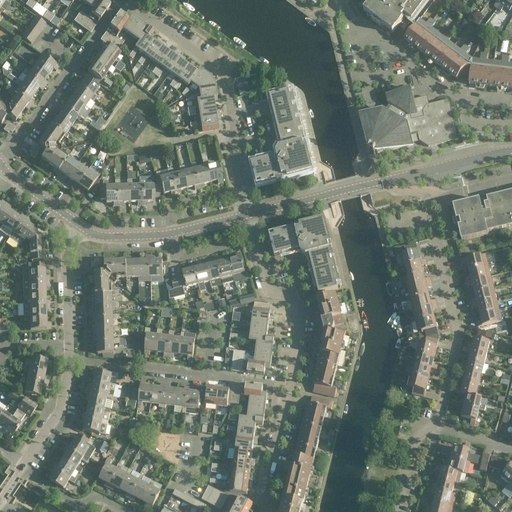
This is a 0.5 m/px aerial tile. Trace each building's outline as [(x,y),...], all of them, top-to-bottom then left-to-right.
[(0,0),(0,11),(1,12),(3,13),(11,2),(8,0),(5,0),(4,0),(0,0)] [(80,12),(73,22),(90,34),(109,7),(104,3),(106,0),(79,0),(93,10),(87,18),(80,12)] [(371,0),(363,11),(392,33),(403,19),(401,18),(404,14),(411,20),(426,0),(371,0)] [(504,0),(494,0),(497,2),(494,7),(497,9),(504,0)] [(511,8),(511,0),(504,0),(497,9),(500,12),(504,7),(510,12),(511,8)] [(452,1),(449,5),(456,10),(457,8),(459,6),(452,1)] [(103,43),(103,42),(117,52),(123,43),(116,38),(122,30),(139,42),(148,28),(127,13),(124,17),(119,14),(100,41),(103,43)] [(42,29),(46,24),(36,17),(32,22),(42,29)] [(449,41),(452,36),(447,32),(443,37),(431,28),(435,23),(430,19),(426,24),(420,19),(404,40),(457,79),(461,73),(463,75),(468,68),(471,69),(469,84),(511,89),(511,64),(508,64),(509,57),(502,56),(501,63),(487,61),(487,55),(481,54),(480,60),(472,59),(466,54),(470,49),(467,47),(464,45),(460,50),(449,41)] [(38,34),(42,29),(32,22),(28,27),(38,34)] [(35,39),(38,34),(28,27),(25,32),(35,39)] [(154,41),(148,37),(153,31),(148,28),(139,42),(134,48),(144,55),(154,41)] [(499,36),(501,29),(494,28),(493,34),(499,36)] [(21,37),(31,44),(35,39),(25,32),(21,37)] [(161,42),(159,45),(154,41),(144,55),(152,61),(164,44),(161,42)] [(103,42),(103,43),(101,46),(104,48),(100,54),(114,63),(120,54),(117,52),(103,42)] [(165,49),(167,46),(164,44),(152,61),(161,67),(171,53),(165,49)] [(176,57),(171,53),(161,67),(170,73),(182,57),(179,54),(176,57)] [(96,59),(93,57),(91,60),(107,72),(114,63),(100,54),(96,59)] [(43,56),(37,64),(32,61),(29,64),(34,68),(35,66),(49,76),(53,70),(56,72),(59,68),(43,56)] [(138,64),(135,68),(138,70),(141,66),(145,60),(142,57),(138,64)] [(183,62),(185,59),(182,57),(170,73),(178,80),(188,66),(183,62)] [(87,71),(101,81),(107,72),(91,60),(88,63),(91,65),(87,71)] [(4,66),(0,71),(0,73),(3,75),(7,78),(20,87),(21,86),(35,95),(39,89),(42,91),(45,87),(28,76),(27,78),(23,84),(18,80),(10,74),(6,71),(8,69),(4,66)] [(35,66),(34,68),(30,74),(25,70),(22,74),(27,78),(28,76),(45,87),(48,83),(45,81),(49,76),(35,66)] [(196,67),(194,70),(188,66),(178,80),(188,86),(190,83),(200,69),(196,67)] [(151,74),(149,78),(152,80),(155,76),(159,70),(156,68),(151,74)] [(213,80),(211,77),(200,69),(190,83),(198,89),(213,80)] [(78,82),(75,86),(92,98),(94,99),(96,97),(94,95),(99,88),(86,78),(81,85),(78,82)] [(217,97),(214,83),(213,80),(198,89),(200,100),(217,97)] [(14,95),(23,102),(31,107),(34,103),(31,101),(35,95),(21,86),(20,87),(16,93),(11,90),(8,94),(13,97),(14,95)] [(76,92),(71,98),(85,107),(90,100),(92,102),(94,99),(92,98),(75,86),(72,89),(76,92)] [(438,145),(429,105),(427,97),(414,100),(411,89),(385,95),(387,103),(389,104),(385,111),(382,110),(360,115),(369,150),(370,150),(369,153),(370,153),(371,151),(375,153),(373,155),(374,156),(376,154),(377,154),(412,146),(410,140),(418,138),(419,142),(428,147),(438,145)] [(262,184),(287,178),(287,179),(313,173),(307,147),(306,147),(292,91),(269,96),(282,148),(279,148),(276,154),(277,157),(251,163),(256,183),(257,183),(257,182),(261,181),(262,184)] [(31,107),(23,102),(14,95),(13,97),(9,103),(7,101),(3,102),(1,104),(0,103),(0,123),(1,124),(5,119),(3,117),(4,116),(10,115),(11,116),(10,118),(15,122),(25,109),(28,111),(31,107)] [(214,101),(217,101),(217,97),(200,100),(196,100),(198,111),(215,108),(214,101)] [(64,102),(61,105),(78,117),(80,119),(82,116),(79,115),(85,107),(71,98),(67,104),(64,102)] [(429,105),(438,145),(458,140),(448,100),(429,105)] [(62,111),(58,118),(71,127),(76,120),(78,121),(80,119),(78,117),(61,105),(59,109),(62,111)] [(220,115),(216,115),(215,108),(198,111),(200,122),(217,119),(220,119),(220,115)] [(50,121),(47,125),(55,131),(64,137),(66,139),(68,136),(66,134),(71,127),(58,118),(53,124),(50,121)] [(221,125),(218,126),(217,119),(200,122),(202,133),(214,131),(222,129),(221,125)] [(64,137),(59,134),(47,125),(45,129),(48,131),(38,145),(44,149),(45,146),(47,148),(48,153),(47,155),(45,153),(41,159),(54,168),(52,171),(56,174),(61,166),(68,156),(65,153),(63,155),(60,152),(61,150),(61,146),(58,144),(64,137)] [(61,166),(56,174),(55,174),(59,177),(61,174),(68,178),(77,165),(70,160),(71,158),(68,156),(61,166)] [(210,183),(217,181),(218,185),(223,184),(218,164),(208,167),(207,161),(202,162),(204,168),(206,167),(210,183)] [(88,164),(84,170),(77,165),(68,178),(74,182),(71,186),(75,188),(88,170),(91,166),(88,164)] [(206,167),(204,168),(197,170),(195,164),(191,165),(192,171),(194,170),(199,189),(204,188),(203,185),(210,183),(206,167)] [(194,170),(192,171),(185,172),(183,167),(179,168),(180,174),(183,173),(187,189),(193,187),(194,191),(199,189),(194,170)] [(89,191),(93,194),(98,186),(99,181),(97,179),(89,174),(91,172),(88,170),(75,188),(79,191),(81,188),(87,192),(89,191)] [(183,173),(180,174),(173,175),(172,170),(167,171),(169,177),(171,176),(176,195),(181,194),(180,190),(187,189),(183,173)] [(160,172),(156,173),(157,179),(159,179),(163,195),(170,193),(171,196),(176,195),(171,176),(169,177),(169,176),(162,178),(160,172)] [(143,175),(138,175),(139,180),(139,186),(141,186),(142,206),(147,206),(147,202),(154,202),(153,186),(143,186),(143,180),(143,175)] [(142,206),(141,186),(139,186),(131,186),(131,180),(127,181),(127,187),(129,187),(130,203),(137,202),(137,206),(142,206)] [(117,187),(115,187),(107,187),(107,181),(103,182),(103,185),(100,186),(100,200),(105,200),(105,204),(113,203),(113,207),(118,207),(117,187)] [(129,187),(127,187),(119,187),(119,181),(115,181),(115,187),(117,187),(118,207),(123,207),(123,203),(130,203),(129,187)] [(511,191),(486,197),(488,204),(484,205),(485,210),(482,210),(479,199),(453,206),(461,241),(488,235),(487,232),(511,225),(511,191)] [(8,210),(10,207),(5,204),(0,211),(0,224),(2,226),(3,227),(13,214),(8,210)] [(2,226),(0,228),(0,231),(2,233),(8,238),(12,233),(14,234),(25,218),(21,215),(19,218),(13,214),(3,227),(2,226)] [(27,224),(29,221),(25,218),(14,234),(12,233),(8,238),(20,246),(25,239),(33,228),(27,224)] [(340,283),(330,245),(331,245),(325,219),(299,225),(299,226),(274,233),(274,236),(270,237),(269,237),(274,256),(300,250),(301,253),(306,256),(309,256),(319,294),(338,289),(338,288),(337,288),(336,284),(340,283)] [(33,228),(25,239),(30,243),(30,261),(32,261),(32,264),(44,264),(43,260),(44,260),(43,244),(40,244),(40,237),(35,234),(37,231),(33,228)] [(420,262),(416,244),(404,247),(405,254),(399,255),(402,267),(405,266),(420,262)] [(237,259),(229,261),(233,276),(234,282),(235,284),(247,281),(246,279),(240,254),(236,255),(237,259)] [(488,266),(485,255),(460,261),(462,265),(467,264),(469,271),(488,266)] [(146,257),(146,261),(138,262),(139,278),(148,278),(148,281),(151,280),(150,257),(146,257)] [(155,261),(154,257),(150,257),(151,280),(154,280),(154,277),(163,277),(162,261),(155,261)] [(92,294),(107,294),(112,294),(112,291),(112,284),(115,284),(117,281),(117,278),(127,278),(126,273),(126,258),(121,258),(121,262),(105,263),(105,270),(108,269),(108,272),(104,276),(102,276),(102,273),(95,273),(96,289),(92,290),(92,294)] [(130,258),(126,258),(126,273),(127,278),(127,281),(130,281),(130,278),(139,278),(138,262),(131,262),(130,258)] [(233,276),(229,261),(222,262),(221,258),(216,259),(222,282),(223,285),(234,282),(233,276)] [(222,282),(216,259),(212,260),(213,265),(206,266),(210,282),(218,280),(219,283),(222,282)] [(423,273),(421,266),(426,265),(425,261),(420,262),(405,266),(408,277),(423,273)] [(28,268),(22,269),(22,281),(28,280),(28,283),(48,282),(48,277),(45,277),(44,264),(32,264),(28,264),(28,268)] [(210,282),(206,266),(198,268),(197,264),(193,265),(199,288),(200,292),(206,291),(204,284),(210,282)] [(199,288),(193,265),(189,266),(190,270),(182,272),(183,276),(171,279),(174,291),(169,292),(170,299),(185,295),(183,289),(195,286),(196,289),(199,288)] [(488,266),(469,271),(470,277),(465,279),(466,283),(490,277),(488,266)] [(431,283),(430,278),(425,280),(423,273),(408,277),(405,278),(408,289),(431,283)] [(490,277),(466,283),(467,288),(472,286),(474,293),(493,288),(490,277)] [(45,294),(45,287),(48,287),(48,282),(28,283),(28,280),(22,281),(23,293),(29,292),(29,295),(45,294)] [(428,295),(427,288),(432,287),(431,283),(408,289),(410,300),(413,299),(428,295)] [(493,288),(474,293),(476,300),(470,301),(472,305),(496,300),(493,288)] [(112,294),(107,294),(92,294),(92,299),(96,299),(96,306),(112,306),(112,303),(112,296),(118,296),(118,291),(112,291),(112,294)] [(49,306),(49,301),(45,301),(45,294),(29,295),(29,292),(23,293),(23,297),(29,297),(29,304),(29,307),(49,306)] [(332,389),(339,358),(346,331),(334,328),(335,326),(344,323),(335,294),(319,299),(325,320),(321,321),(325,332),(328,333),(313,393),(334,398),(336,390),(332,389)] [(430,302),(428,295),(413,299),(410,300),(413,311),(416,310),(436,305),(435,301),(430,302)] [(496,300),(472,305),(473,310),(478,308),(479,315),(499,310),(496,300)] [(118,303),(112,303),(112,306),(96,306),(96,313),(93,314),(93,318),(113,318),(113,315),(112,308),(118,308),(118,303)] [(46,319),(46,311),(49,311),(49,306),(29,307),(29,304),(23,305),(24,317),(30,316),(30,319),(46,319)] [(416,310),(413,311),(416,322),(434,317),(432,311),(437,309),(436,305),(416,310)] [(269,321),(270,315),(273,315),(274,311),(266,310),(253,308),(252,319),(269,321)] [(476,323),(477,328),(502,322),(499,310),(479,315),(481,322),(476,323)] [(119,315),(113,315),(113,318),(93,318),(93,323),(97,323),(97,330),(113,330),(113,327),(113,320),(119,320),(119,315)] [(50,330),(50,325),(46,325),(46,319),(30,319),(30,316),(24,317),(24,321),(30,321),(30,331),(50,330)] [(420,338),(439,338),(434,317),(416,322),(420,338)] [(267,332),(268,325),(272,326),(272,322),(269,321),(252,319),(251,330),(267,332)] [(193,332),(193,325),(184,324),(184,331),(193,332)] [(119,327),(113,327),(113,330),(97,330),(97,337),(94,338),(94,342),(114,342),(114,339),(113,332),(119,332),(119,327)] [(147,335),(144,355),(149,355),(150,352),(157,353),(159,337),(157,336),(149,335),(150,329),(146,329),(145,335),(147,335)] [(171,338),(169,338),(161,337),(162,331),(157,330),(157,336),(159,337),(157,353),(164,353),(164,357),(168,358),(171,338)] [(274,339),(267,338),(267,332),(251,330),(249,341),(257,342),(273,344),(274,339)] [(183,340),(181,339),(173,338),(174,332),(169,332),(169,338),(171,338),(168,358),(173,358),(174,355),(181,355),(183,340)] [(181,333),(181,339),(183,340),(181,355),(188,356),(187,360),(193,361),(193,360),(195,341),(196,335),(181,333)] [(419,342),(416,354),(434,358),(439,338),(420,338),(419,342)] [(487,354),(489,342),(474,338),(473,345),(467,344),(466,349),(487,354)] [(97,347),(98,355),(114,354),(114,344),(120,344),(119,339),(114,339),(114,342),(94,342),(94,347),(97,347)] [(264,376),(265,370),(270,370),(273,344),(257,342),(254,363),(244,362),(245,353),(234,351),(231,372),(264,376)] [(130,352),(125,344),(116,349),(121,357),(130,352)] [(466,349),(465,353),(470,354),(469,361),(484,364),(487,354),(466,349)] [(434,358),(416,354),(413,365),(436,371),(438,366),(432,365),(434,358)] [(29,368),(29,370),(45,373),(46,366),(50,367),(51,362),(31,358),(31,361),(29,368)] [(469,361),(467,367),(462,366),(461,371),(481,376),(484,364),(469,361)] [(428,380),(430,374),(435,375),(436,371),(413,365),(410,376),(428,380)] [(46,386),(47,381),(43,380),(45,373),(29,370),(29,368),(24,366),(23,371),(28,372),(27,379),(27,381),(46,386)] [(91,376),(95,377),(93,384),(109,387),(110,385),(111,378),(117,379),(118,374),(112,373),(112,375),(92,371),(91,376)] [(461,371),(460,375),(465,376),(463,383),(478,387),(481,376),(461,371)] [(407,387),(413,389),(412,395),(424,398),(428,380),(410,376),(407,387)] [(24,394),(40,397),(41,390),(45,391),(46,386),(27,381),(27,379),(21,378),(20,383),(26,384),(24,394)] [(141,406),(142,403),(150,404),(153,387),(145,387),(145,382),(141,382),(138,405),(141,406)] [(240,396),(250,397),(247,418),(264,420),(267,394),(262,394),(263,388),(230,383),(229,391),(228,404),(239,405),(240,396)] [(478,387),(463,383),(462,390),(456,388),(455,393),(466,396),(476,398),(478,387)] [(92,391),(88,390),(87,395),(107,399),(107,397),(113,398),(116,386),(110,385),(109,387),(93,384),(92,391)] [(159,405),(159,408),(162,408),(165,385),(161,384),(160,388),(153,387),(150,404),(159,405)] [(165,409),(166,406),(174,407),(176,390),(169,390),(169,385),(165,385),(162,408),(165,409)] [(207,388),(205,405),(216,406),(219,386),(215,385),(215,389),(207,388)] [(216,406),(227,408),(228,404),(229,391),(222,390),(223,386),(219,386),(216,406)] [(175,400),(174,407),(183,408),(182,414),(185,414),(186,411),(189,388),(184,387),(184,391),(176,390),(175,400)] [(189,388),(186,411),(185,414),(198,416),(200,394),(193,393),(193,388),(189,388)] [(89,407),(104,411),(110,412),(113,398),(107,397),(107,399),(87,395),(86,400),(90,400),(89,407)] [(466,396),(464,407),(479,411),(484,412),(487,401),(476,398),(466,396)] [(30,418),(37,407),(25,398),(11,418),(1,433),(11,440),(21,425),(19,424),(25,415),(30,418)] [(312,398),(297,458),(294,468),(292,467),(289,467),(285,466),(284,472),(287,473),(290,474),(293,474),(283,511),(301,511),(326,410),(331,411),(333,403),(312,398)] [(127,401),(126,408),(135,409),(136,402),(128,401),(127,401)] [(110,412),(104,411),(89,407),(87,414),(84,413),(83,418),(102,422),(108,423),(110,412)] [(470,427),(474,428),(479,411),(464,407),(461,418),(471,420),(470,427)] [(3,412),(0,416),(0,432),(1,433),(11,418),(3,412)] [(238,429),(255,431),(256,425),(263,426),(264,420),(247,418),(240,417),(238,429)] [(108,423),(102,422),(83,418),(82,423),(85,424),(84,431),(105,436),(108,423)] [(200,425),(199,433),(202,433),(206,434),(207,426),(203,426),(200,425)] [(258,438),(254,437),(255,431),(238,429),(237,439),(257,442),(258,438)] [(66,448),(83,458),(84,457),(89,460),(95,450),(90,446),(89,448),(86,446),(89,441),(79,434),(71,446),(68,444),(66,448)] [(253,445),(257,445),(257,442),(237,439),(235,450),(252,452),(253,445)] [(470,445),(466,443),(464,450),(453,447),(451,459),(470,463),(466,462),(470,445)] [(84,457),(83,458),(66,448),(63,452),(66,454),(63,460),(77,469),(82,461),(87,464),(89,460),(84,457)] [(255,459),(251,459),(252,452),(235,450),(234,461),(255,463),(255,459)] [(490,456),(484,455),(481,466),(487,468),(490,456)] [(489,468),(495,470),(498,459),(492,457),(489,468)] [(109,488),(118,471),(109,466),(112,461),(108,459),(105,464),(107,465),(99,480),(106,483),(104,486),(109,488)] [(461,473),(467,475),(470,463),(451,459),(448,469),(448,470),(461,473)] [(498,459),(495,470),(501,471),(505,460),(498,459)] [(82,472),(77,469),(63,460),(59,466),(56,464),(53,468),(70,479),(74,473),(79,476),(82,472)] [(250,466),(254,467),(255,463),(234,461),(233,471),(250,473),(250,466)] [(511,464),(501,477),(509,485),(511,481),(511,464)] [(120,465),(118,471),(109,488),(113,491),(115,487),(121,491),(128,476),(122,473),(125,467),(120,465)] [(448,469),(437,467),(436,471),(441,473),(439,480),(454,483),(458,484),(461,473),(448,470),(448,469)] [(54,475),(50,481),(64,489),(68,483),(69,481),(74,484),(79,487),(81,483),(71,477),(70,479),(53,468),(51,473),(54,475)] [(131,471),(128,476),(121,491),(127,494),(126,497),(130,499),(139,482),(133,478),(135,473),(131,471)] [(233,471),(228,471),(227,481),(231,482),(252,484),(252,481),(249,480),(250,473),(233,471)] [(142,476),(139,482),(130,499),(134,502),(136,498),(142,502),(150,487),(143,484),(146,478),(142,476)] [(432,485),(431,489),(452,494),(454,483),(439,480),(438,486),(432,485)] [(152,482),(150,487),(142,502),(149,505),(147,508),(152,510),(161,493),(154,489),(157,484),(152,482)] [(248,488),(251,488),(252,484),(231,482),(230,493),(247,495),(248,488)] [(201,500),(215,507),(221,510),(228,496),(208,486),(201,500)] [(431,489),(430,493),(436,495),(434,502),(453,507),(456,495),(452,494),(431,489)] [(172,495),(186,502),(203,511),(206,506),(175,490),(172,495)] [(240,498),(232,511),(248,511),(253,505),(240,498)] [(434,502),(432,508),(427,507),(426,511),(428,511),(451,511),(453,507),(434,502)]
